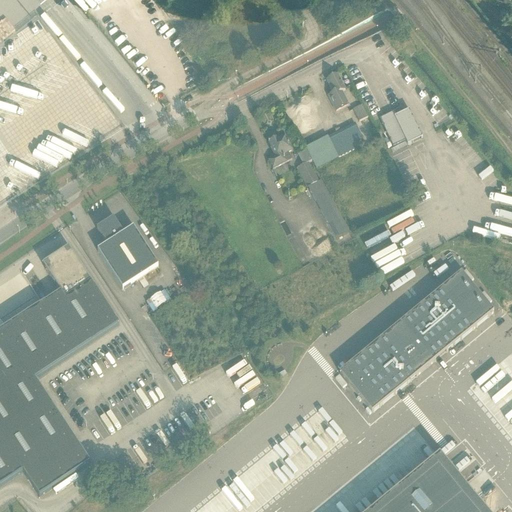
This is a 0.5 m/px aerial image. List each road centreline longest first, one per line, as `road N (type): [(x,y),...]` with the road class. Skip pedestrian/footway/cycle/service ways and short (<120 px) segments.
road 1 (unknown): [(511,323),(455,261),(436,261),(307,380),(366,436)]
road 2 (unclassified): [(0,237),(196,115)]
road 3 (track): [(511,157),(384,0)]
road 4 (unclassified): [(196,115),(244,106),(366,47)]
road 5 (unclassified): [(196,115),(228,85),(315,38),(301,0)]
road 6 (unknown): [(244,106),(259,169),(299,246)]
